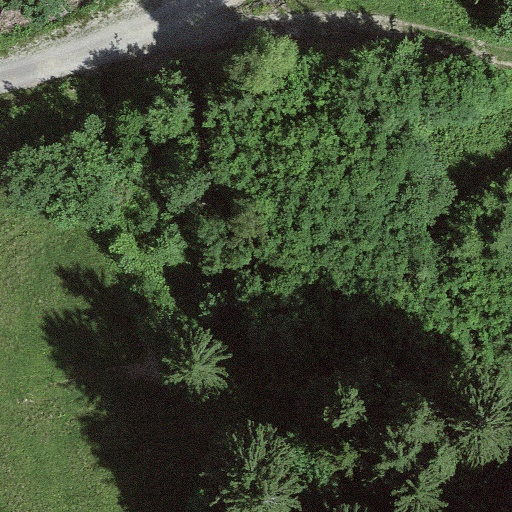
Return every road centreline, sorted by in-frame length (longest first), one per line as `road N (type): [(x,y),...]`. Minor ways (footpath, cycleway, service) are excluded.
road 1 (track): [(284,0),(511,50)]
road 2 (track): [(0,84),(63,75),(214,0)]
